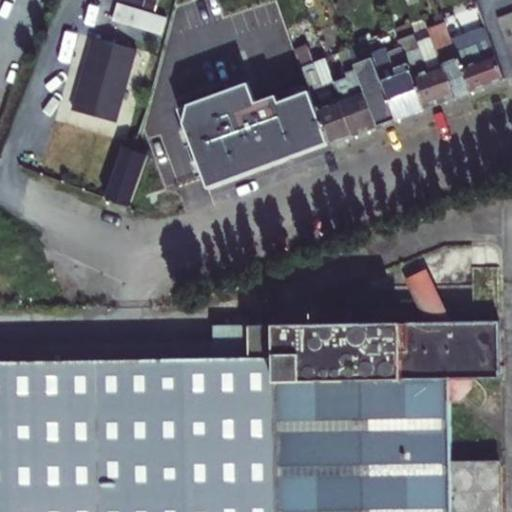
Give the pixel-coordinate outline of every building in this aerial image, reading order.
[(511,48),(511,18),(499,22),(509,49),(511,48)] [(471,93),(452,42),(446,24),(431,30),(443,66),(428,71),(416,36),(400,42),(403,48),(425,110),(471,93)] [(485,30),(452,42),(471,93),(504,81),(485,30)] [(137,50),(94,38),(75,111),(117,123),(137,50)] [(357,69),(378,127),(425,110),(403,48),(356,65),(357,69)] [(355,136),(341,99),(336,84),(324,88),(309,49),(297,53),(309,85),(312,92),(331,145),(355,136)] [(355,94),(341,99),(355,136),(378,127),(357,69),(348,72),(355,94)] [(209,189),(331,145),(312,92),(282,103),(279,96),(258,104),(251,84),(181,109),(209,189)] [(130,205),(148,154),(124,145),(106,197),(130,205)] [(423,313),(441,305),(426,274),(408,282),(423,313)] [(500,511),(500,464),(451,464),(450,377),(498,377),(499,320),(341,320),(275,321),(276,359),(0,361),(0,511),(500,511)] [(0,344),(0,361),(276,359),(275,321),(235,321),(236,341),(0,344)]
